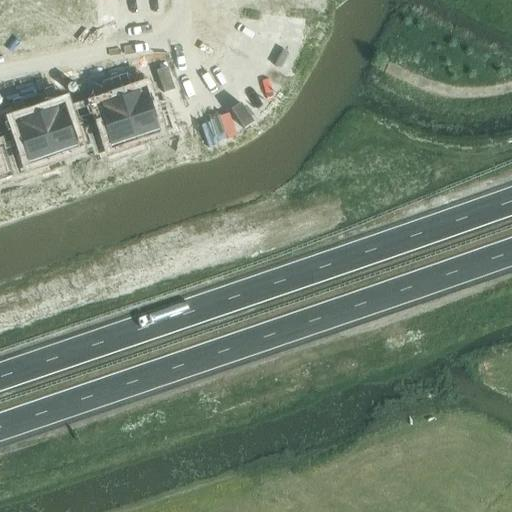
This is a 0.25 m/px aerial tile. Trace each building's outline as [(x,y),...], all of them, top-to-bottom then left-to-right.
[(72,26),(63,28),(66,46),(76,44),(72,26)] [(50,31),(40,33),(44,50),(54,48),(50,31)] [(40,33),(31,35),(34,52),(44,50),(40,33)] [(5,39),(0,40),(0,58),(9,57),(5,39)] [(139,93),(120,99),(134,140),(168,128),(163,111),(151,115),(144,93),(140,95),(139,93)] [(105,131),(93,135),(99,152),(110,148),(113,155),(136,147),(134,140),(120,99),(100,106),(101,108),(97,109),(105,131)] [(57,109),(38,115),(52,156),(87,144),(81,127),(69,131),(62,110),(58,111),(57,109)] [(23,147),(11,151),(19,175),(54,163),(52,156),(38,115),(18,122),(19,124),(15,125),(23,147)] [(0,177),(9,174),(1,148),(0,148),(0,177)]
